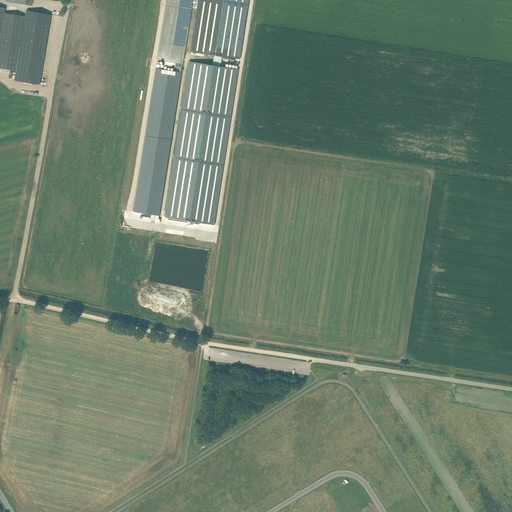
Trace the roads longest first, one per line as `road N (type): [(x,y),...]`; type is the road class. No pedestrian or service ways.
road 1 (unclassified): [(13,299),(68,0)]
road 2 (track): [(13,298),(309,358)]
road 3 (unclassified): [(309,358),(511,389)]
